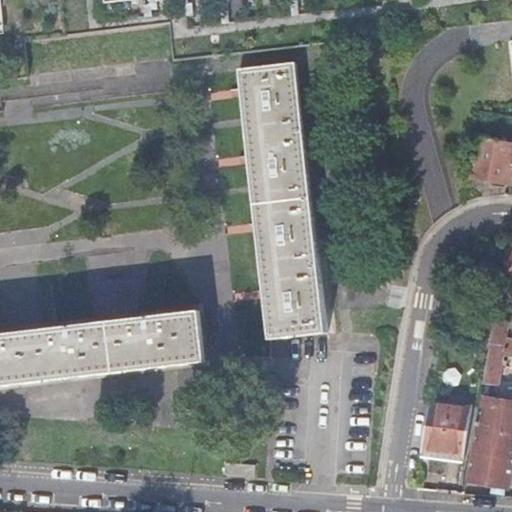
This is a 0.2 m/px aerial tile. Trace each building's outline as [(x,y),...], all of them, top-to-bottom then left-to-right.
[(105,0),(107,19),(186,11),(189,29),(341,11),(338,0),(105,0)] [(267,318),(270,342),(327,335),(295,65),(238,72),(241,93),(249,160),(258,241),(267,318)] [(470,178),(511,183),(511,145),(476,140),(470,178)] [(511,273),(511,253),(507,252),(503,272),(511,273)] [(11,336),(0,337),(0,388),(3,389),(80,379),(158,370),(205,364),(199,314),(167,317),(137,321),(88,327),(59,330),(11,336)] [(496,322),(485,382),(499,385),(505,356),(511,357),(511,350),(511,347),(506,346),(510,324),(496,322)] [(475,442),(468,480),(478,481),(494,484),(511,487),(511,479),(511,407),(482,403),(475,442)] [(474,411),(430,405),(422,450),(444,454),(466,457),(474,411)]
